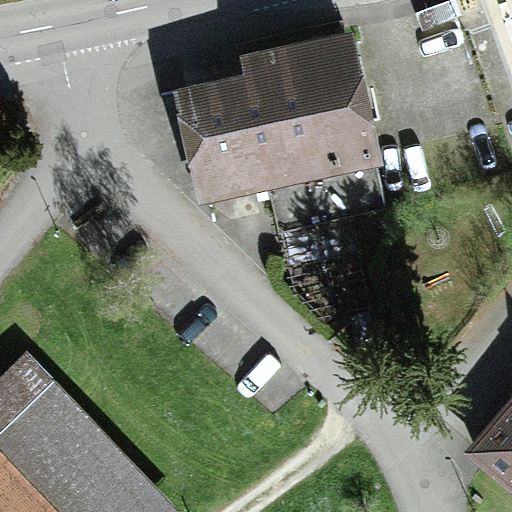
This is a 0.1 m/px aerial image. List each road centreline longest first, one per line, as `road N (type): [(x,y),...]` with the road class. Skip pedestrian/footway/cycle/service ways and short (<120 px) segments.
road 1 (residential): [(77,132),(347,387),(408,476)]
road 2 (unclassified): [(511,333),(408,476)]
road 3 (residential): [(77,132),(0,237)]
road 4 (secondary): [(54,24),(174,0)]
